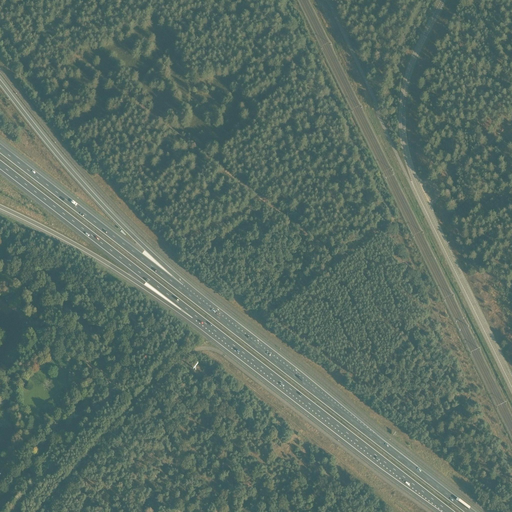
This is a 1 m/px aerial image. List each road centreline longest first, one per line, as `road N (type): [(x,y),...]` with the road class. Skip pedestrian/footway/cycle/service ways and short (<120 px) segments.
road 1 (tertiary): [(441,0),(405,81),(402,136),(415,185),(511,382)]
road 2 (motorway): [(467,511),(181,289)]
road 3 (motorway): [(194,315),(448,511)]
road 4 (motorway): [(181,289),(0,82)]
road 5 (motorway): [(0,164),(194,315)]
road 6 (motorway): [(181,289),(0,149)]
road 7 (motorway): [(0,206),(194,315)]
